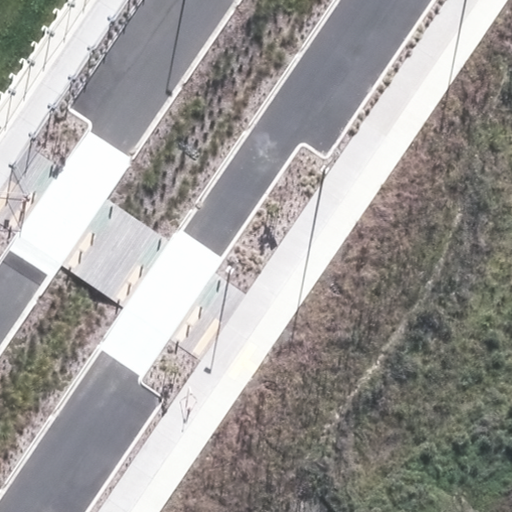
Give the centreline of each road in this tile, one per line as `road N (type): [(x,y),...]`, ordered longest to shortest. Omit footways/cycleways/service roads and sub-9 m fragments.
road 1 (tertiary): [(376,0),(19,511)]
road 2 (tertiary): [(0,296),(201,0)]
